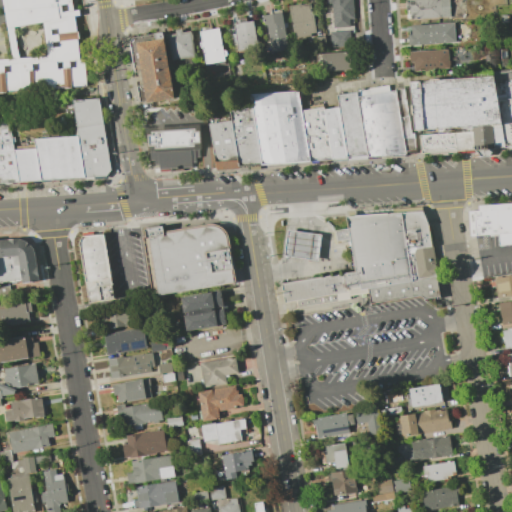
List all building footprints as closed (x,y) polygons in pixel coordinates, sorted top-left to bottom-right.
[(1,0),(6,28),(43,23),(46,56),(0,59),(0,92),(87,86),(86,60),(80,60),(74,17),(80,16),(79,11),(73,12),(70,0),(1,0)] [(331,4),(326,4),(325,0),(352,0),(354,19),(348,19),(349,27),(333,28),(331,4)] [(405,0),(448,0),(450,17),(410,20),(410,10),(406,11),(405,0)] [(294,39),(288,6),(300,4),(300,5),(311,3),(317,35),(294,39)] [(266,25),(263,26),(262,16),(281,13),(288,49),(271,52),(266,25)] [(231,34),(234,34),(232,24),(252,21),(257,50),(237,53),(236,44),(233,45),(231,34)] [(454,25),(455,43),(408,45),(408,35),(411,35),(411,25),(454,23),(454,25)] [(222,50),(223,50),(226,52),(227,54),(225,57),(225,61),(204,65),(199,32),(220,28),(220,32),(219,32),(222,50)] [(175,34),(174,30),(181,29),(182,33),(190,32),(195,57),(171,61),(167,36),(175,34)] [(330,33),(349,31),(350,46),(331,47),(330,33)] [(174,98),(163,32),(134,38),(130,40),(129,44),(139,103),(174,98)] [(409,51),(451,49),(452,67),(410,70),(409,51)] [(350,70),(325,71),(324,65),(322,65),(321,54),(349,52),(350,70)] [(492,83),(511,79),(511,73),(511,72),(511,147),(503,148),(492,83)] [(407,82),(491,76),(492,83),(503,148),(419,154),(418,135),(464,132),(464,127),(412,130),(407,82)] [(394,90),(388,91),(387,85),(367,88),(367,89),(355,91),(366,157),(404,154),(394,90)] [(404,154),(415,153),(413,133),(410,133),(402,86),(394,88),(394,90),(404,154)] [(308,162),(306,162),(260,166),(251,107),(249,94),(297,91),(300,110),(308,162)] [(366,157),(345,159),(337,107),(335,95),(355,91),(366,157)] [(71,100),(97,98),(102,123),(75,127),(71,100)] [(260,166),(238,167),(230,120),(228,111),(251,107),(260,166)] [(331,160),(308,162),(300,110),(322,107),(322,109),(331,160)] [(345,159),(331,160),(322,109),(337,107),(345,159)] [(238,167),(214,169),(207,124),(230,120),(238,167)] [(75,127),(102,123),(109,170),(104,176),(83,178),(76,135),(75,127)] [(145,128),(198,124),(200,157),(194,157),(195,162),(190,162),(191,169),(158,171),(158,165),(153,165),(152,160),(149,160),(148,153),(146,153),(145,128)] [(17,182),(0,183),(0,129),(8,128),(12,150),(17,182)] [(83,178),(39,181),(34,148),(32,139),(76,135),(83,178)] [(39,181),(17,182),(12,150),(34,148),(39,181)] [(477,210),(476,205),(511,203),(511,244),(497,246),(496,234),(468,236),(467,211),(477,210)] [(280,283),(353,271),(347,239),(346,228),(344,216),(350,216),(420,211),(426,225),(438,297),(422,299),(418,296),(368,305),(366,292),(360,293),(348,295),(349,298),(296,308),(294,301),(283,303),(280,283)] [(144,236),(142,228),(160,225),(161,231),(207,224),(213,224),(217,226),(222,229),(226,237),(234,282),(151,296),(141,237),(144,236)] [(346,228),(347,239),(335,241),(333,230),(346,228)] [(282,255),(286,229),(290,230),(302,232),(320,234),(316,260),(298,258),(285,256),(282,255)] [(81,236),(102,234),(114,299),(88,303),(78,243),(81,236)] [(0,239),(16,238),(24,241),(28,243),(31,247),(33,252),(37,281),(20,283),(20,279),(0,282),(0,239)] [(511,294),(497,297),(494,278),(511,275),(511,294)] [(185,331),(180,298),(220,291),(226,324),(185,331)] [(511,323),(502,325),(498,303),(511,300),(511,323)] [(10,324),(0,325),(0,307),(30,302),(31,311),(28,312),(29,321),(19,323),(19,324),(10,325),(10,324)] [(107,324),(102,325),(100,314),(133,308),(134,319),(129,320),(130,325),(107,329),(107,324)] [(104,334),(143,327),(146,348),(107,355),(104,334)] [(511,348),(511,349),(511,348),(506,349),(503,331),(508,330),(508,329),(511,328),(511,348)] [(0,362),(0,340),(25,336),(25,338),(31,337),(32,343),(38,342),(40,356),(0,362)] [(151,352),(150,342),(163,340),(165,350),(151,352)] [(150,371),(151,372),(111,379),(108,360),(124,357),(124,358),(151,353),(154,370),(150,371)] [(199,363),(236,357),(238,373),(225,376),(227,383),(203,387),(199,363)] [(170,363),(172,371),(160,373),(158,365),(170,363)] [(16,387),(13,394),(1,396),(1,398),(0,398),(0,383),(4,385),(3,377),(5,377),(4,369),(35,364),(38,384),(16,387)] [(163,383),(162,375),(174,373),(175,381),(163,383)] [(117,395),(114,395),(112,385),(149,378),(152,397),(118,403),(117,395)] [(409,392),(409,389),(439,384),(442,402),(412,407),(411,405),(410,406),(407,392),(409,392)] [(202,420),(200,420),(198,411),(200,410),(197,392),(235,386),(236,391),(237,391),(238,395),(241,394),(243,406),(236,407),(236,409),(217,412),(218,418),(216,418),(216,419),(202,422),(202,420)] [(35,417),(23,419),(24,420),(14,422),(13,420),(6,421),(4,411),(12,410),(11,402),(41,398),(44,415),(44,417),(35,418),(35,417)] [(123,417),(118,418),(116,405),(124,404),(125,407),(159,401),(163,421),(125,427),(123,417)] [(400,406),(401,415),(382,418),(381,410),(400,406)] [(403,436),(402,434),(397,435),(395,424),(401,423),(399,416),(446,408),(447,416),(450,416),(451,428),(403,436)] [(318,438),(315,425),(313,425),(312,420),(317,419),(317,418),(346,413),(346,415),(352,414),(354,424),(348,426),(350,438),(335,440),(334,435),(318,438)] [(166,418),(181,416),(183,425),(167,428),(166,418)] [(240,430),(241,440),(218,444),(218,440),(203,442),(201,425),(215,423),(215,424),(244,419),(246,429),(240,430)] [(45,426),(52,424),(54,436),(48,437),(49,446),(12,453),(8,433),(45,426)] [(130,457),(125,458),(123,445),(128,444),(126,436),(163,429),(166,451),(145,454),(145,456),(130,458),(130,457)] [(430,459),(429,457),(414,460),(413,458),(410,459),(408,451),(412,450),(411,442),(449,436),(451,454),(442,455),(442,457),(430,459)] [(199,439),(201,455),(188,457),(186,441),(199,439)] [(348,466),(335,469),(334,462),(327,464),(327,463),(322,463),(320,452),(325,451),(324,447),(344,443),(348,466)] [(0,451),(9,450),(12,461),(0,463),(0,451)] [(251,462),(251,465),(247,466),(248,470),(235,472),(236,478),(225,479),(221,455),(251,450),(253,461),(251,462)] [(36,463),(35,457),(49,454),(50,461),(36,463)] [(133,472),(131,461),(171,455),(175,477),(128,484),(126,473),(133,472)] [(23,467),(11,469),(10,462),(22,460),(22,458),(33,456),(35,472),(24,474),(23,467)] [(390,468),(389,459),(401,457),(403,466),(390,468)] [(446,479),(427,482),(426,473),(423,474),(422,466),(453,461),(456,474),(449,475),(450,480),(447,481),(446,479)] [(68,494),(66,495),(68,502),(58,503),(59,511),(47,511),(45,502),(42,502),(41,493),(46,492),(42,471),(55,469),(56,475),(63,474),(65,484),(67,484),(68,494)] [(332,483),(328,483),(327,475),(331,474),(330,473),(353,469),(357,492),(335,496),(332,483)] [(34,511),(12,511),(7,478),(28,475),(34,511)] [(395,493),(393,481),(408,478),(410,491),(395,493)] [(393,492),(378,494),(376,481),(391,479),(393,492)] [(174,481),(178,502),(139,508),(136,487),(174,481)] [(225,498),(211,500),(209,488),(223,486),(225,498)] [(457,495),(458,505),(425,511),(422,492),(459,486),(460,494),(457,495)] [(206,492),(208,500),(195,502),(193,494),(206,492)] [(393,492),(394,499),(373,502),(372,495),(393,492)] [(239,511),(219,511),(219,507),(225,506),(224,504),(228,503),(228,502),(230,501),(229,499),(236,498),(237,504),(238,504),(239,511)] [(365,499),(367,509),(365,510),(365,511),(326,511),(326,510),(334,509),(333,505),(365,499)] [(254,511),(253,504),(262,502),(263,511),(254,511)]
